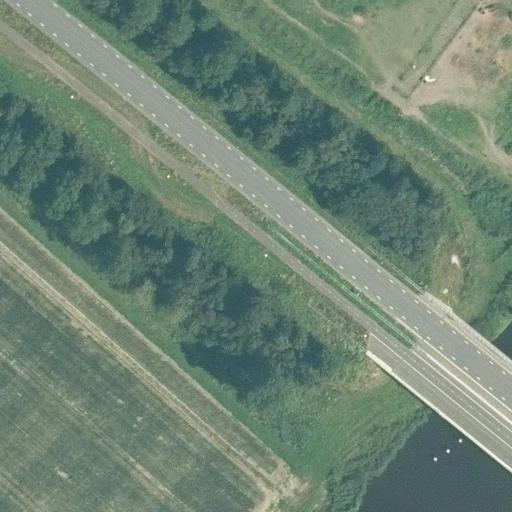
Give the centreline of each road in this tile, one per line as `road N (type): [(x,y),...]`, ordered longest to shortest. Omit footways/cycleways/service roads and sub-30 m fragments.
road 1 (track): [(323,461),(345,426),(470,319),(483,289),(477,258),(456,199),(435,170),(210,0)]
road 2 (tertiary): [(511,392),(26,0)]
road 3 (track): [(0,163),(258,394),(336,404),(345,426)]
